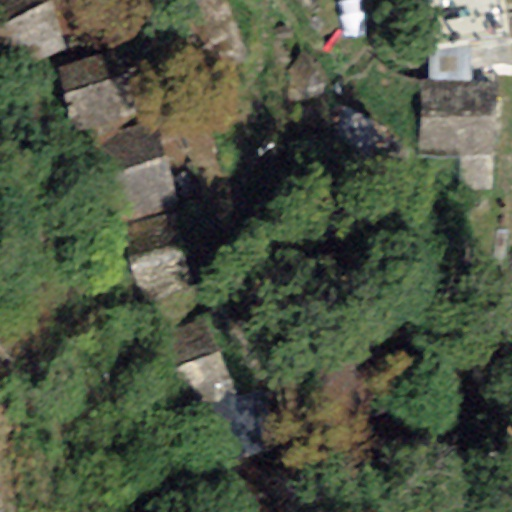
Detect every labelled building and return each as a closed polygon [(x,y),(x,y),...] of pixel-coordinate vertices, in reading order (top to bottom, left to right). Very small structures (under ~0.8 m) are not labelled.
[(0,0),(0,76),(62,57),(44,0),(0,0)] [(511,72),(511,54),(502,0),(425,0),(441,85),(511,72)] [(127,53),(53,69),(67,135),(141,119),(127,53)] [(497,90),(422,84),(412,184),(487,190),(497,90)] [(118,223),(177,210),(160,134),(101,147),(118,223)] [(235,394),(210,316),(150,335),(175,413),(235,394)] [(265,396),(210,409),(225,466),(279,453),(265,396)]
